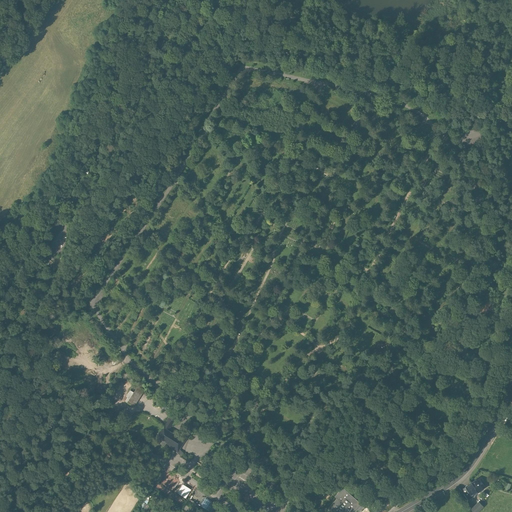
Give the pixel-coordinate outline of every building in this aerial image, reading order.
[(132,389),(125,400),(136,407),(144,393),(137,389),(135,392),(132,389)] [(169,406),(163,402),(160,408),(163,410),(163,411),(165,413),(166,412),(169,406)] [(171,415),(164,425),(155,439),(161,443),(160,444),(164,447),(165,445),(170,448),(177,453),(190,433),(186,430),(181,439),(176,436),(168,431),(180,413),(169,406),(166,412),(171,415)] [(136,436),(142,428),(135,424),(130,432),(136,436)] [(462,493),(468,501),(475,496),(474,495),(483,490),(482,488),(484,486),(479,478),(462,489),(464,492),(462,493)] [(192,491),(183,485),(177,494),(186,500),(192,491)] [(361,511),(365,509),(344,489),(335,498),(337,500),(327,511),(328,511),(361,511)] [(203,498),(198,505),(208,511),(211,511),(216,505),(203,498)] [(479,503),(471,510),(472,511),(478,511),(483,507),(486,502),(483,499),(479,503)]
